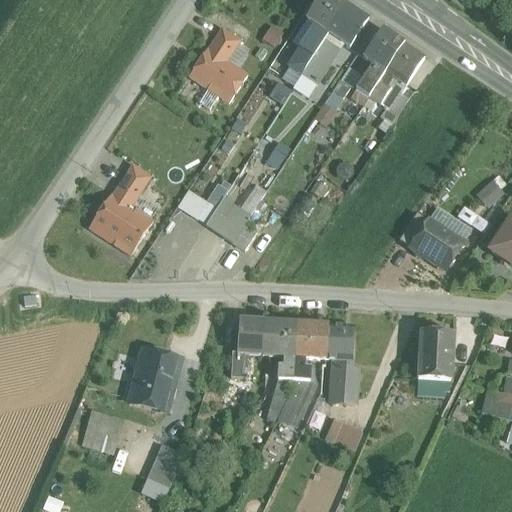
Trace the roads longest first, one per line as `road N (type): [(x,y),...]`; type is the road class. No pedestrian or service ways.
road 1 (residential): [(511,313),(71,288),(14,260)]
road 2 (unclassified): [(14,260),(188,0)]
road 3 (secondary): [(511,78),(394,0)]
